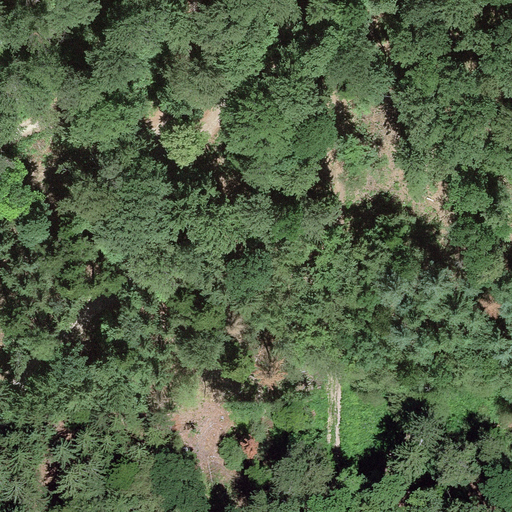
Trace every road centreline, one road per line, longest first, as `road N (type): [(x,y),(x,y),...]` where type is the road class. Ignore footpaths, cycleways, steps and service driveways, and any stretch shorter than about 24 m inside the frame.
road 1 (track): [(160,146),(187,164),(124,292),(0,446)]
road 2 (track): [(321,0),(247,74),(187,164)]
road 3 (track): [(0,142),(40,118),(108,115),(160,146)]
road 4 (track): [(160,146),(192,0)]
